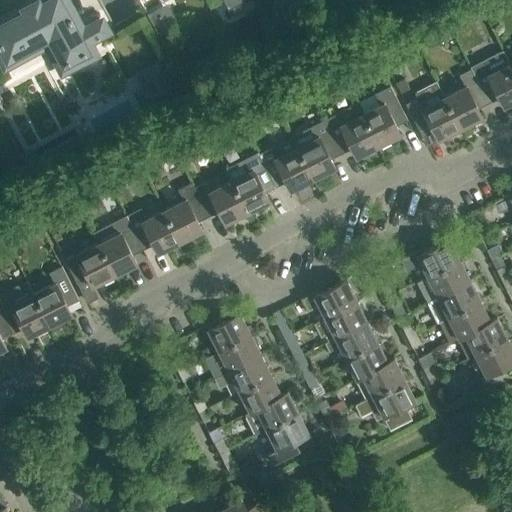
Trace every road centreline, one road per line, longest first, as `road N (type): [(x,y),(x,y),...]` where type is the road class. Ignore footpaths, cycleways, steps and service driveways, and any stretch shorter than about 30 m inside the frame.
road 1 (residential): [(226,265),(279,294),(430,222),(442,181)]
road 2 (residential): [(442,181),(394,173),(226,265)]
road 3 (residential): [(85,351),(119,322),(226,265)]
road 4 (residential): [(71,511),(85,351)]
